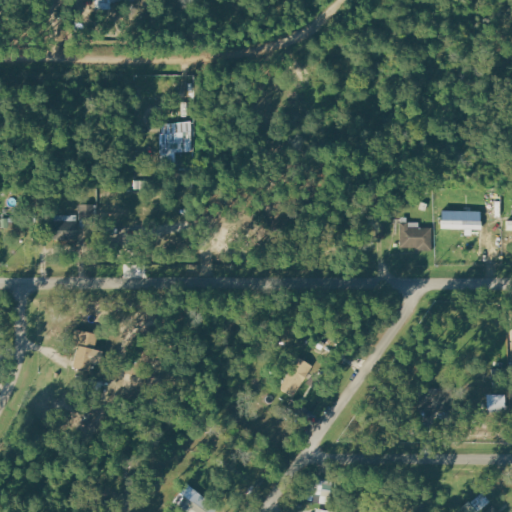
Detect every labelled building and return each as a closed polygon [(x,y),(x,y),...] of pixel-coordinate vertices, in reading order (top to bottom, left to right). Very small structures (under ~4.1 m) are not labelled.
[(96,0),(96,10),(112,9),(112,6),(135,5),(135,0),(96,0)] [(177,162),(177,153),(193,153),(193,123),(161,123),(161,162),(177,162)] [(78,235),(78,215),(56,216),(56,236),(78,235)] [(433,250),(433,228),(420,228),(420,221),(402,220),(401,250),(433,250)] [(378,238),(385,239),(386,224),(378,223),(378,238)] [(91,372),(96,333),(75,331),(73,346),(77,346),(74,370),(91,372)] [(313,365),(297,357),(281,390),(297,397),(313,365)] [(420,394),(421,413),(447,411),(446,388),(428,389),(429,394),(420,394)] [(205,500),(190,486),(174,504),(183,511),(206,511),(200,506),(205,500)]
